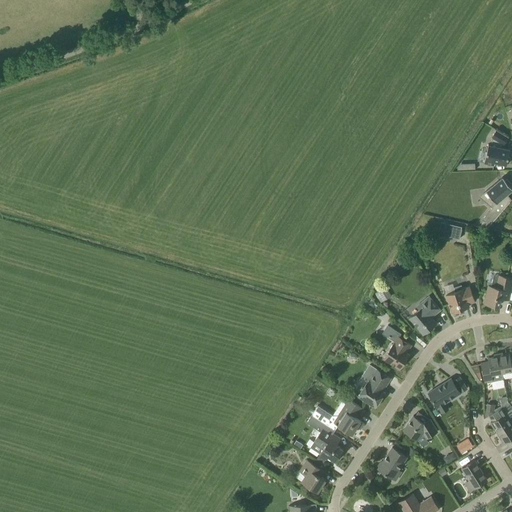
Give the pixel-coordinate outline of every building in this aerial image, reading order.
[(491,145),(488,144),(484,162),(494,165),(495,162),(506,164),(506,163),(509,163),(510,158),(508,156),(510,149),(502,147),(503,144),(504,145),(508,137),(496,129),(491,137),(492,138),(491,145)] [(480,225),(487,227),(488,227),(510,201),(505,197),(507,195),(507,194),(511,189),(511,187),(510,185),(511,184),(507,179),(505,180),(503,176),(486,190),(491,197),(487,202),(492,207),(482,219),(484,221),(480,225)] [(437,236),(449,239),(450,236),(459,238),(462,229),(461,229),(461,227),(441,222),(437,236)] [(399,259),(401,269),(411,267),(408,256),(399,259)] [(508,300),(510,290),(511,282),(511,277),(499,275),(496,287),(489,285),(485,303),(498,306),(500,298),(508,300)] [(382,302),(392,294),(385,285),(375,293),(382,302)] [(468,303),(475,301),(470,286),(446,294),(452,312),(469,306),(468,303)] [(431,317),(440,309),(429,296),(417,305),(420,309),(410,317),(423,333),(436,322),(431,317)] [(409,354),(407,352),(406,352),(411,345),(398,336),(393,344),(393,343),(384,358),(400,368),(409,354)] [(503,355),(498,356),(502,372),(511,369),(511,365),(509,353),(503,355),(503,354),(502,354),(503,355)] [(503,379),(502,372),(498,356),(494,356),(488,358),(488,362),(481,363),(484,379),(487,378),(487,382),(503,379)] [(382,390),(390,378),(376,369),(368,381),(358,395),(375,406),(382,395),(381,395),(382,392),(383,393),(384,392),(382,390)] [(461,392),(465,389),(467,388),(459,376),(454,380),(454,381),(453,381),(451,378),(428,392),(437,407),(460,393),(459,391),(460,391),(461,392)] [(501,407),(509,402),(508,403),(507,397),(499,398),(501,407)] [(360,429),(362,426),(364,423),(354,416),(361,407),(348,398),(338,414),(333,415),(318,405),(311,415),(335,430),(338,425),(352,434),(357,426),(360,429)] [(511,407),(509,402),(501,407),(492,413),(496,419),(491,422),(497,432),(511,423),(509,418),(511,416),(511,407)] [(310,447),(320,453),(327,458),(328,456),(335,461),(337,458),(339,459),(343,453),(341,452),(343,449),(336,445),(340,438),(333,433),(335,430),(311,415),(307,422),(320,431),(315,439),(310,447)] [(424,422),(413,415),(411,418),(412,419),(411,420),(410,420),(404,430),(418,439),(422,433),(426,438),(437,431),(429,419),(424,422)] [(511,423),(497,432),(504,443),(506,442),(510,447),(511,445),(511,423)] [(468,437),(456,445),(461,453),(473,446),(468,437)] [(407,456),(392,447),(383,461),(381,460),(378,465),(379,466),(378,468),(392,478),(407,456)] [(301,481),(318,492),(325,479),(317,474),(321,469),(323,471),(323,470),(307,459),(299,471),(305,475),(301,481)] [(462,468),(474,487),(487,479),(474,460),(462,468)] [(412,493),(399,502),(405,511),(433,511),(439,509),(431,496),(419,504),(412,493)]
